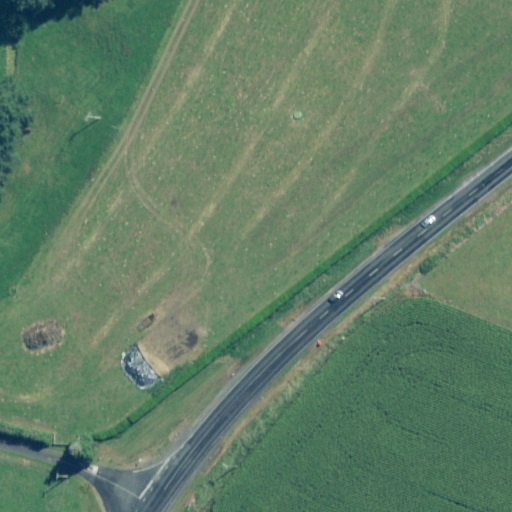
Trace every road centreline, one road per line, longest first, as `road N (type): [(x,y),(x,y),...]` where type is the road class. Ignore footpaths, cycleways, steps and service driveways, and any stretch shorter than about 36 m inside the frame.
road 1 (primary): [(511,162),(322,313),(230,404),(151,509)]
road 2 (unclassified): [(0,445),(53,456),(151,509)]
